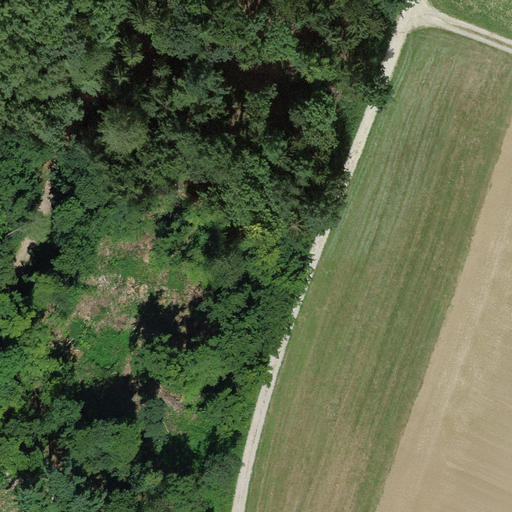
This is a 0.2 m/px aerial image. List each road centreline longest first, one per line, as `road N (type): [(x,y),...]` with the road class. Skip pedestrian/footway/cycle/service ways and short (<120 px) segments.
road 1 (track): [(404,0),(268,374),(235,511)]
road 2 (track): [(0,294),(129,0)]
